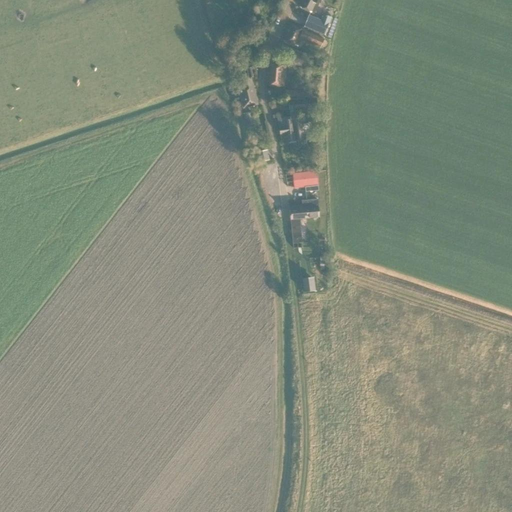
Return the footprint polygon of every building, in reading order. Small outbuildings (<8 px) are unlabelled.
[(320,3),(320,0),(303,0),(300,7),(314,14),(319,3),(320,3)] [(321,20),(309,15),(304,27),(325,36),(331,17),(323,14),(321,20)] [(301,39),(321,48),(325,38),(317,34),(316,36),(293,25),(286,41),(298,46),(301,39)] [(289,51),(285,62),(301,67),(305,56),(289,51)] [(284,87),(286,66),(271,65),(269,85),(284,87)] [(252,79),(242,81),(244,87),(239,88),(244,108),(258,105),(252,79)] [(286,98),(303,98),(302,90),(285,90),(286,98)] [(316,110),(315,105),(315,99),(291,101),(292,110),(290,110),(290,111),(316,110)] [(254,123),(252,112),(243,114),(246,125),(254,123)] [(293,121),(293,119),(293,118),(292,117),(290,117),(289,117),(281,118),(282,127),(280,128),(281,135),(283,134),(285,144),(296,142),(295,141),(303,140),(311,139),(309,123),(301,124),(300,120),(293,121)] [(269,160),(267,150),(256,153),(259,163),(269,160)] [(316,171),(292,173),(293,187),(317,185),(316,171)] [(290,220),(291,226),(293,227),(298,227),(300,225),(300,219),(302,219),(319,217),(318,207),(317,199),(316,191),(306,192),(306,200),(302,201),(302,204),(302,205),(289,206),(290,220)]
